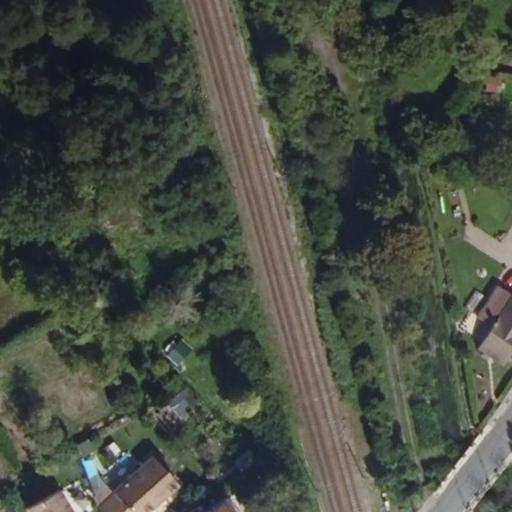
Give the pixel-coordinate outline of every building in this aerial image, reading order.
[(511,294),(499,285),(477,317),(491,327),(500,315),(511,325),(511,294)] [(499,362),(511,343),(511,325),(500,315),(491,327),(478,345),(499,362)] [(206,359),(194,338),(176,350),(189,369),(206,359)] [(142,511),(179,479),(159,456),(117,492),(118,494),(101,508),(102,511),(142,511)] [(150,511),(183,485),(179,479),(142,511),(150,511)] [(72,511),(56,489),(28,511),(72,511)] [(236,511),(225,498),(207,511),(205,511),(201,507),(195,511),(236,511)]
